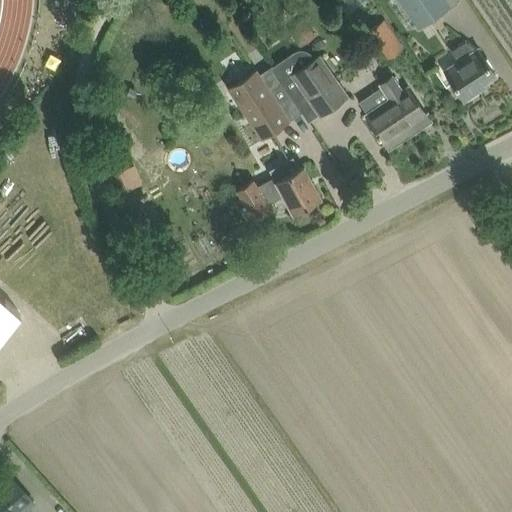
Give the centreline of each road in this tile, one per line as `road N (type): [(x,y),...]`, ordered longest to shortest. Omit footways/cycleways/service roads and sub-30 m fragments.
road 1 (unclassified): [(162,321),(511,143)]
road 2 (unclassified): [(162,321),(86,140),(82,75),(114,0)]
road 3 (unclassified): [(0,423),(162,321)]
